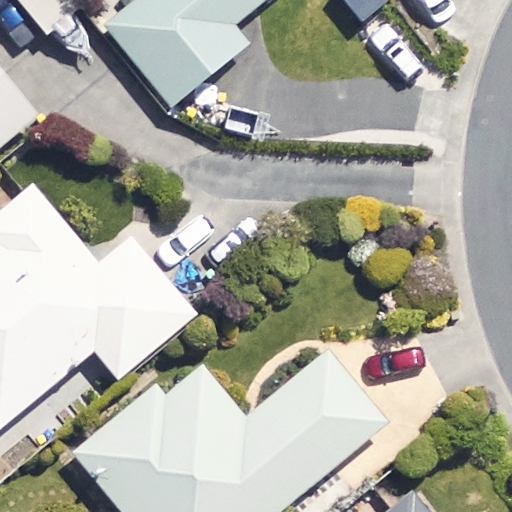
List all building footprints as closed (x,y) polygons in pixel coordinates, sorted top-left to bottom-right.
[(69,11),(60,0),(10,0),(39,35),(69,11)] [(256,0),(124,0),(96,25),(164,106),(238,44),(224,27),(256,0)] [(0,139),(27,117),(0,86),(0,139)] [(91,265),(25,189),(0,211),(0,424),(86,349),(112,379),(189,313),(123,238),(91,265)] [(269,511),(374,426),(316,356),(237,421),(185,358),(68,454),(116,511),(269,511)] [(413,511),(400,497),(382,511),(413,511)]
